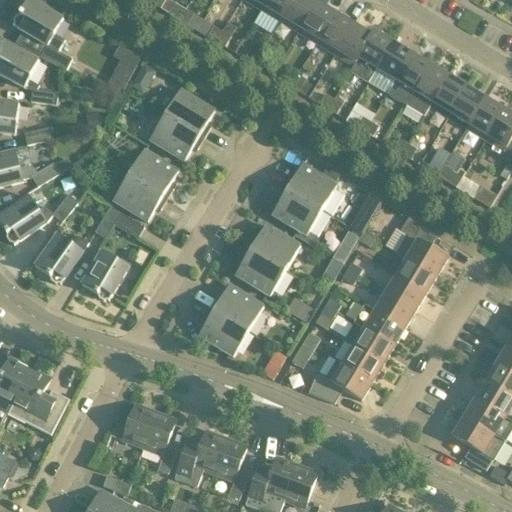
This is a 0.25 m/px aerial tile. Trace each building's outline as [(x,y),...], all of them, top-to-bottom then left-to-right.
[(167,0),(166,0),(161,10),(178,21),(185,11),(167,0)] [(260,13),(268,0),(242,0),(241,1),(260,13)] [(279,24),(293,0),(268,0),(260,13),(279,24)] [(297,35),(316,4),(309,0),(293,0),(279,24),(297,35)] [(58,54),(65,42),(55,36),(63,23),(29,2),(19,18),(16,19),(13,24),(14,27),(13,28),(23,34),(17,45),(67,73),(73,62),(58,54)] [(316,46),(335,15),(316,4),(297,35),(316,46)] [(188,26),(194,16),(185,11),(178,21),(188,26)] [(334,57),(353,26),(335,15),(316,46),(334,57)] [(204,22),(198,32),(216,44),(223,33),(204,22)] [(353,69),(372,38),(353,26),(334,57),(353,69)] [(225,49),(231,38),(223,33),(216,44),(225,49)] [(369,85),(393,45),(375,34),(372,38),(353,69),(350,73),(369,85)] [(0,77),(24,91),(33,92),(31,104),(56,108),(58,95),(37,92),(39,88),(29,82),(39,64),(4,45),(0,51),(0,77)] [(393,45),(369,85),(387,96),(392,87),(412,56),(393,45)] [(120,48),(111,73),(130,80),(139,55),(120,48)] [(251,51),(245,61),(253,66),(259,56),(251,51)] [(262,71),(268,61),(259,56),(253,66),(262,71)] [(392,87),(387,96),(406,107),(430,68),(412,56),(392,87)] [(143,95),(156,73),(145,66),(131,88),(143,95)] [(424,118),(429,109),(430,109),(448,79),(430,68),(406,107),(424,118)] [(288,73),(282,83),(290,88),(296,78),(288,73)] [(299,93),(305,83),(296,78),(290,88),(299,93)] [(112,79),(106,92),(121,99),(127,87),(112,79)] [(448,121),(467,90),(448,79),(430,109),(448,121)] [(305,97),(312,87),(305,83),(299,93),(305,97)] [(467,132),(485,101),(467,90),(448,121),(467,132)] [(165,118),(203,142),(210,131),(206,129),(215,114),(180,93),(165,118)] [(334,100),(343,106),(344,103),(341,101),(344,96),(338,93),(335,98),(334,100)] [(325,95),(319,106),(328,111),(334,100),(325,95)] [(336,116),(343,106),(334,100),(328,111),(336,116)] [(485,143),(504,113),(485,101),(467,132),(485,143)] [(0,135),(15,138),(19,107),(0,104),(0,135)] [(500,160),(511,167),(511,165),(511,117),(504,113),(485,143),(503,154),(500,160)] [(99,115),(88,118),(90,132),(102,129),(99,115)] [(374,116),(370,123),(371,123),(365,133),(373,138),(383,122),(374,116)] [(147,131),(148,136),(153,139),(150,144),(184,164),(193,150),(197,152),(203,142),(165,118),(161,126),(156,123),(151,124),(147,131)] [(362,118),(356,128),(365,133),(371,123),(370,123),(362,118)] [(457,142),(463,132),(441,121),(436,131),(457,142)] [(50,130),(24,135),(27,148),(52,143),(50,130)] [(399,140),(393,150),(401,155),(408,145),(399,140)] [(410,161),(416,151),(408,145),(401,155),(410,161)] [(128,179),(167,202),(173,192),(169,189),(178,175),(144,154),(128,179)] [(0,190),(23,185),(22,182),(32,180),(38,189),(60,176),(55,168),(53,165),(37,175),(36,171),(30,168),(20,171),(16,155),(0,158),(0,190)] [(67,161),(55,168),(60,176),(72,169),(67,161)] [(436,162),(429,173),(438,178),(445,168),(436,162)] [(335,187),(340,178),(326,170),(321,179),(303,168),(294,182),(290,180),(283,190),(322,213),(337,188),(335,187)] [(456,189),(465,174),(459,170),(457,175),(445,168),(438,178),(456,189)] [(167,202),(128,179),(113,204),(147,225),(156,210),(160,213),(167,202)] [(486,208),(494,195),(481,187),(473,200),(486,208)] [(322,213),(283,190),(277,201),(281,203),(272,218),(306,239),(322,213)] [(69,197),(52,217),(62,225),(79,205),(69,197)] [(14,248),(47,225),(30,199),(0,219),(0,227),(7,238),(6,241),(9,245),(13,246),(14,248)] [(114,227),(121,216),(110,209),(96,232),(107,238),(114,227)] [(121,216),(114,227),(137,240),(143,229),(121,216)] [(357,220),(355,222),(351,229),(362,236),(363,235),(370,224),(358,217),(357,220)] [(396,256),(406,262),(436,280),(448,261),(430,250),(437,237),(409,220),(401,233),(407,237),(396,256)] [(247,251),(285,274),(300,249),(266,228),(257,243),(253,240),(247,251)] [(374,241),(363,235),(359,242),(370,249),(374,241)] [(55,287),(58,286),(60,287),(90,246),(79,238),(72,247),(58,237),(35,269),(50,280),(51,283),(55,287)] [(285,274),(247,251),(240,261),(244,264),(235,278),(270,299),(285,274)] [(349,258),(338,251),(333,260),(343,267),(349,258)] [(108,304),(129,270),(103,254),(82,288),(98,298),(99,301),(103,304),(107,303),(108,304)] [(333,261),(326,272),(338,278),(340,274),(344,268),(334,262),(333,261)] [(396,279),(426,297),(436,280),(406,262),(396,279)] [(362,272),(352,265),(347,273),(358,280),(362,272)] [(343,280),(354,286),(358,280),(347,273),(343,280)] [(385,297),(415,315),(426,297),(396,279),(385,297)] [(210,311),(248,334),(263,309),(229,289),(220,303),(216,301),(210,311)] [(374,314),(404,332),(415,315),(385,297),(375,313),(374,314)] [(341,306),(330,300),(326,308),(337,315),(341,306)] [(353,325),(364,332),(364,331),(394,350),(404,332),(374,314),(375,313),(364,307),(353,325)] [(322,315),(333,321),(337,315),(326,308),(322,315)] [(248,334),(210,311),(203,322),(208,324),(199,339),(233,360),(248,334)] [(353,349),(383,367),(394,350),(364,331),(364,332),(353,349)] [(304,343),(315,350),(320,341),(309,335),(304,343)] [(302,371),(315,350),(304,343),(291,365),(302,371)] [(343,366),(373,385),(383,367),(353,349),(343,366)] [(511,353),(506,350),(496,367),(511,377),(511,353)] [(10,360),(0,379),(0,401),(11,408),(30,370),(10,360)] [(334,407),(341,391),(361,404),(373,385),(343,366),(337,362),(325,382),(316,377),(308,396),(334,407)] [(511,377),(496,367),(485,385),(511,401),(511,377)] [(51,394),(47,401),(41,398),(50,381),(30,370),(11,408),(12,408),(8,417),(50,439),(69,403),(51,394)] [(511,401),(485,385),(475,402),(511,424),(511,401)] [(511,424),(475,402),(464,420),(505,444),(511,432),(511,424)] [(143,450),(156,416),(135,408),(122,443),(143,450)] [(168,477),(177,453),(167,449),(176,423),(156,416),(143,450),(163,458),(157,473),(168,477)] [(464,460),(486,474),(492,463),(493,463),(505,444),(464,420),(452,439),(471,450),(464,460)] [(198,489),(204,473),(213,477),(226,442),(206,434),(201,447),(189,442),(176,476),(177,477),(175,481),(198,489)] [(239,504),(248,479),(237,475),(247,450),(226,442),(213,477),(234,484),(228,500),(239,504)] [(0,448),(0,489),(2,490),(7,480),(10,481),(14,480),(19,469),(18,465),(3,456),(5,451),(0,448)] [(41,457),(38,451),(31,452),(28,458),(31,463),(38,463),(41,457)] [(261,511),(281,511),(285,503),(284,503),(297,468),(277,461),(267,486),(257,482),(247,507),(261,511)] [(318,476),(297,468),(284,503),(285,503),(305,511),(318,476)] [(495,469),(490,479),(503,487),(506,481),(509,477),(495,469)] [(127,499),(131,488),(107,479),(103,490),(127,499)]
